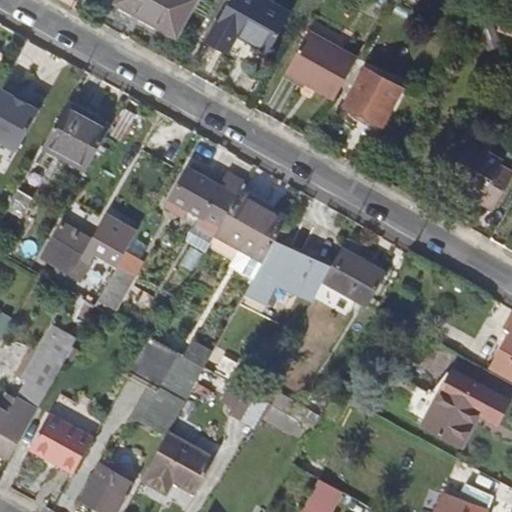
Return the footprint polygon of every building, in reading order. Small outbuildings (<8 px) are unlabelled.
[(175,36),(195,0),(120,0),(118,4),(175,36)] [(293,15),(266,0),(234,0),(210,43),(231,54),(241,37),(271,54),(293,15)] [(511,34),(511,17),(506,15),(501,31),(511,34)] [(315,89),(335,100),(358,59),(310,32),(290,68),(317,84),(315,89)] [(342,113),(363,124),(367,118),(384,128),(404,92),(366,72),(342,113)] [(14,99),(2,92),(0,94),(0,140),(18,150),(39,113),(28,107),(30,103),(16,95),(14,99)] [(44,146),(87,170),(111,127),(69,103),(44,146)] [(383,128),(384,128),(367,118),(363,124),(379,134),(383,128)] [(449,178),(465,186),(485,196),(480,205),(492,212),(508,184),(494,176),(504,159),(471,141),(449,178)] [(242,192),(243,190),(227,180),(222,190),(210,183),(212,179),(207,176),(204,180),(191,172),(170,208),(183,215),(187,208),(222,228),(238,199),(242,192)] [(230,176),(227,180),(243,190),(246,186),(230,176)] [(460,194),(480,205),(485,196),(465,186),(460,194)] [(256,274),(273,245),(287,219),(242,192),(238,199),(222,228),(218,235),(242,250),(232,267),(254,279),(256,274)] [(60,230),(52,245),(65,251),(59,261),(77,271),(82,262),(84,263),(92,248),(60,230)] [(256,274),(310,305),(323,282),(327,276),(273,245),(256,274)] [(384,275),(341,251),(327,276),(323,282),(366,307),(384,275)] [(145,263),(127,254),(115,275),(133,284),(145,263)] [(118,311),(133,284),(115,275),(100,302),(118,311)] [(511,318),(509,317),(500,332),(508,337),(491,368),(511,379),(511,318)] [(0,451),(11,458),(75,347),(51,334),(24,378),(26,381),(9,412),(0,407),(0,451)] [(138,423),(165,438),(204,368),(158,342),(151,338),(129,377),(155,392),(138,423)] [(510,431),(511,427),(511,403),(465,378),(434,433),(473,456),(492,422),(510,431)] [(257,397),(242,389),(228,413),(243,422),(257,397)] [(290,434),(297,421),(272,407),(265,420),(290,434)] [(31,452),(74,476),(94,440),(51,416),(31,452)] [(215,458),(168,432),(165,438),(149,467),(151,468),(144,481),(167,493),(173,481),(196,493),(215,458)] [(125,466),(109,457),(105,465),(100,462),(81,497),(107,511),(114,511),(132,482),(121,474),(125,466)] [(330,511),(341,493),(317,479),(298,511),(330,511)] [(485,511),(490,501),(465,491),(460,503),(445,497),(438,511),(485,511)]
